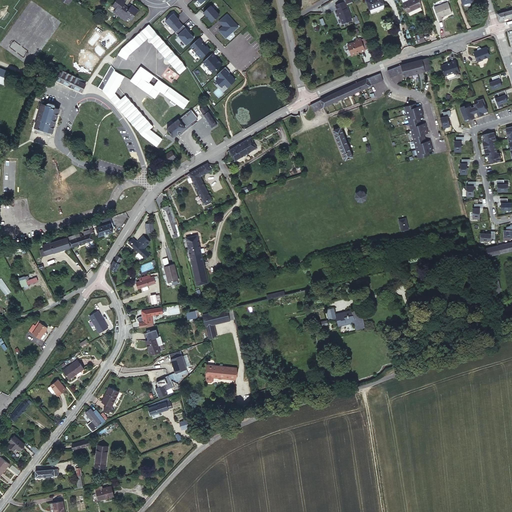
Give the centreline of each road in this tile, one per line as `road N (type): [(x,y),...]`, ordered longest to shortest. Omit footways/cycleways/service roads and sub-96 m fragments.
road 1 (residential): [(140,511),(215,435),(511,335)]
road 2 (residential): [(94,280),(153,187),(303,99)]
road 3 (residential): [(94,280),(119,309),(115,351),(0,504)]
road 4 (residential): [(303,99),(495,26)]
road 5 (residential): [(0,409),(94,280)]
road 6 (track): [(12,214),(37,227),(75,219),(110,205),(133,179)]
road 7 (track): [(362,385),(383,511)]
